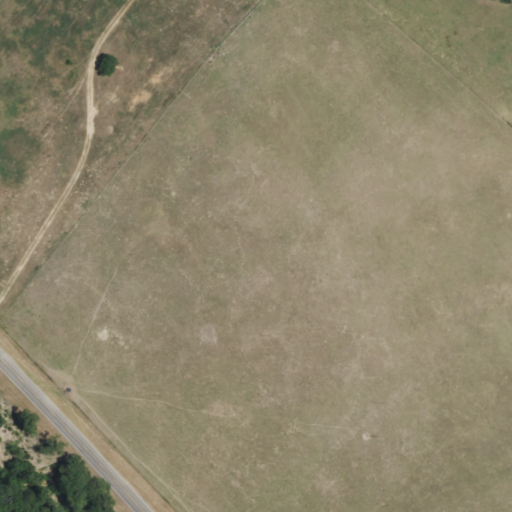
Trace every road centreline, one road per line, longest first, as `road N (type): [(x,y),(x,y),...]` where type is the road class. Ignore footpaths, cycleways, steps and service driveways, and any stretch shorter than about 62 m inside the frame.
road 1 (residential): [(0,233),(26,163),(20,86),(35,19),(51,0)]
road 2 (secondary): [(0,359),(144,511)]
